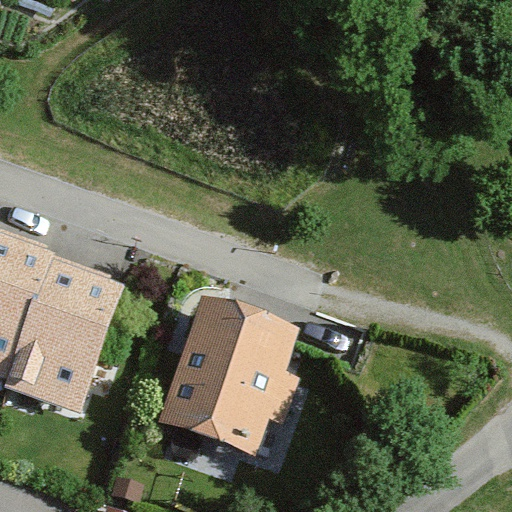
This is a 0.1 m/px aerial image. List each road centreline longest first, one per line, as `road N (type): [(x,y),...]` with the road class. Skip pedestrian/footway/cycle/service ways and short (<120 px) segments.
road 1 (residential): [(511,353),(0,180)]
road 2 (residential): [(414,511),(511,440)]
